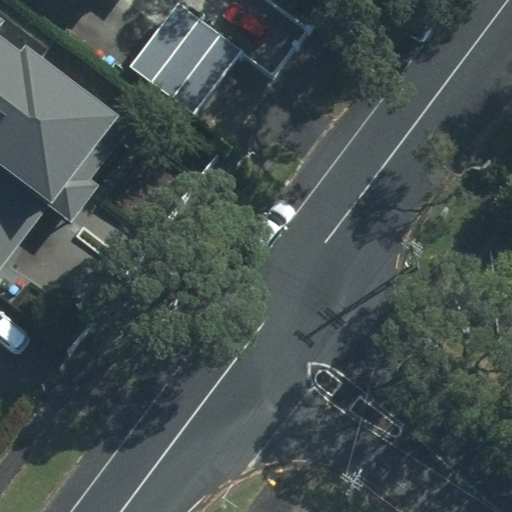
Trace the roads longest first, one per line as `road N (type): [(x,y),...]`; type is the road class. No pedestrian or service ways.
road 1 (residential): [(506,0),(257,332)]
road 2 (residential): [(502,511),(257,332)]
road 3 (residential): [(257,332),(122,511)]
